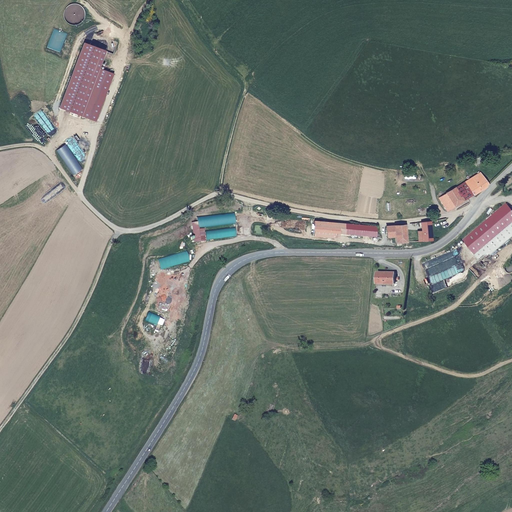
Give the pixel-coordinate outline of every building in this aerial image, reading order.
[(484,161),(481,156),(473,160),(476,165),(484,161)] [(471,184),(483,176),(481,172),(468,180),(471,184)] [(472,195),(489,185),(483,176),(471,184),(472,187),(474,188),(470,191),(472,195)] [(468,189),(472,187),(471,184),(468,180),(456,187),(461,194),(464,192),(468,189)] [(465,200),(461,194),(456,187),(446,194),(455,207),(465,200)] [(455,207),(446,194),(439,199),(448,211),(455,207)] [(481,263),(511,238),(511,209),(507,204),(462,239),(481,263)] [(377,236),(378,225),(314,221),(313,236),(365,239),(365,235),(377,236)] [(433,240),(431,221),(422,222),(423,230),(420,231),(420,233),(420,241),(433,240)] [(408,241),(407,224),(388,226),(388,237),(396,236),(397,242),(408,241)] [(396,284),(396,272),(378,272),(378,284),(396,284)]
